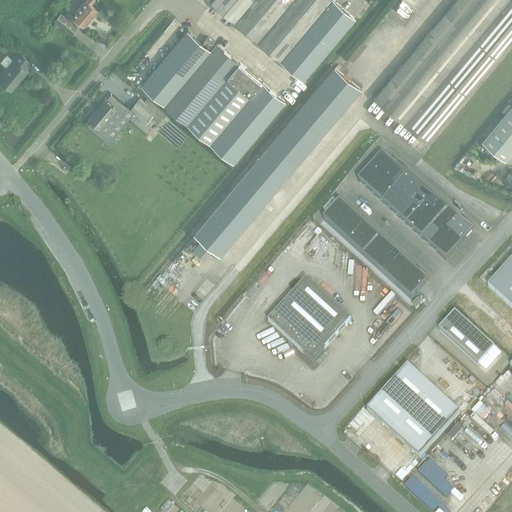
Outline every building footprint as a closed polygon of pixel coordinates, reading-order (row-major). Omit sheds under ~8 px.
[(84,26),(98,10),(91,5),(94,0),(86,0),(72,16),(84,26)] [(304,80),(356,19),(333,0),(214,0),(212,3),(304,80)] [(405,125),(430,145),(511,47),(511,0),(456,0),(374,98),(405,125)] [(71,34),(77,27),(61,13),(55,21),(71,34)] [(282,106),(286,102),(217,44),(211,51),(188,32),(142,86),(234,163),(278,111),(282,115),(286,109),(282,106)] [(210,48),(215,42),(208,37),(204,42),(210,48)] [(24,67),(30,61),(18,51),(12,58),(14,59),(0,76),(0,80),(11,90),(27,70),(24,67)] [(195,233),(221,255),(361,89),(335,67),(195,233)] [(91,121),(87,126),(109,144),(129,120),(122,115),(128,108),(126,106),(122,102),(112,94),(98,110),(90,120),(91,121)] [(147,123),(151,118),(158,125),(167,114),(147,98),(145,101),(141,97),(131,110),(147,123)] [(511,106),(482,142),(506,161),(511,153),(511,106)] [(382,155),(370,169),(378,176),(390,162),(382,155)] [(390,162),(378,176),(387,183),(399,169),(390,162)] [(370,169),(358,182),(366,189),(378,176),(370,169)] [(399,169),(387,183),(395,190),(407,176),(399,169)] [(378,176),(366,189),(374,197),(387,183),(378,176)] [(407,176),(395,190),(403,197),(415,183),(407,176)] [(387,183),(374,197),(382,204),(395,190),(387,183)] [(415,183),(403,197),(411,204),(424,190),(415,183)] [(395,190),(382,204),(390,211),(403,197),(395,190)] [(424,190),(411,204),(419,211),(432,197),(424,190)] [(403,197),(390,211),(398,218),(411,204),(403,197)] [(432,197),(419,211),(427,218),(440,204),(432,197)] [(340,202),(323,220),(331,228),(348,210),(340,202)] [(411,204),(398,218),(406,226),(419,211),(411,204)] [(440,204),(427,218),(436,226),(449,211),(440,204)] [(348,210),(331,228),(339,235),(356,217),(348,210)] [(419,211),(406,226),(414,233),(427,218),(419,211)] [(449,211),(436,226),(444,233),(457,218),(449,211)] [(356,217),(339,235),(347,242),(364,224),(356,217)] [(427,218),(414,233),(423,240),(436,226),(427,218)] [(457,218),(444,233),(460,247),(474,232),(457,218)] [(364,224),(347,242),(355,249),(372,231),(364,224)] [(436,226),(423,240),(431,247),(444,233),(436,226)] [(372,231),(355,249),(363,257),(380,239),(372,231)] [(444,233),(431,247),(447,262),(460,247),(444,233)] [(380,239),(363,257),(371,264),(388,246),(380,239)] [(388,246),(371,264),(379,271),(396,253),(388,246)] [(396,253),(379,271),(387,278),(404,260),(396,253)] [(508,265),(488,287),(511,308),(511,257),(506,264),(508,265)] [(404,260),(387,278),(395,286),(412,268),(404,260)] [(412,268),(395,286),(412,300),(428,282),(412,268)] [(306,280),(268,322),(305,356),(305,357),(313,364),(325,351),(324,351),(351,321),(306,280)] [(412,305),(416,309),(422,303),(418,298),(412,305)] [(495,349),(455,313),(439,331),(479,367),(495,349)] [(408,366),(367,411),(375,418),(414,453),(419,458),(460,413),(410,368),(408,366)]
